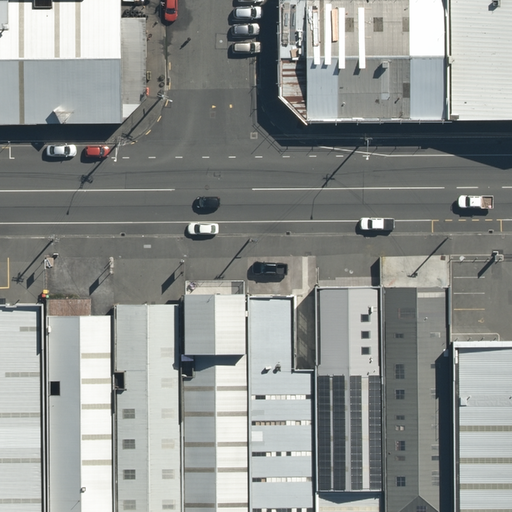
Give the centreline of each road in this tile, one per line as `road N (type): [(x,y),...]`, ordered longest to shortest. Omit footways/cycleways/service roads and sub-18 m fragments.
road 1 (tertiary): [(213,188),(511,187)]
road 2 (tertiary): [(0,189),(213,188)]
road 3 (unclassified): [(211,0),(213,188)]
